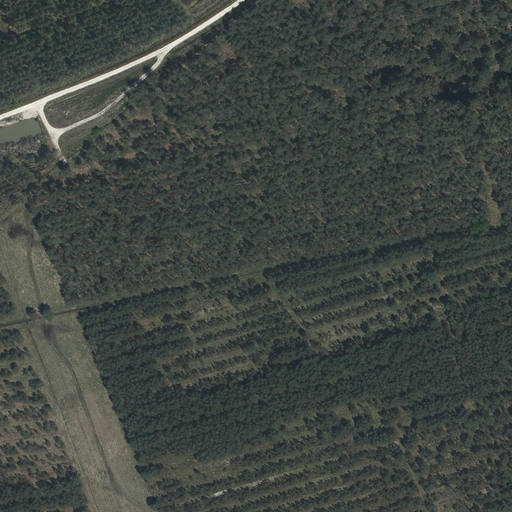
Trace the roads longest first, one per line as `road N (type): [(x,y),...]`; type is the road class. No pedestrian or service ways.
road 1 (track): [(39,101),(68,166),(27,201),(29,250),(126,511)]
road 2 (track): [(28,224),(287,0)]
road 3 (track): [(0,117),(156,55),(238,0)]
road 4 (track): [(59,138),(116,104),(171,46)]
